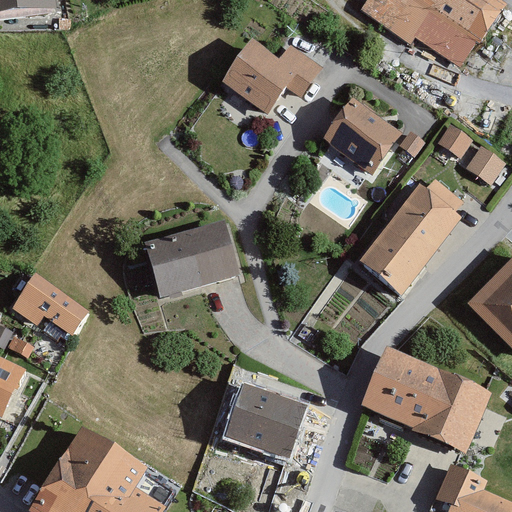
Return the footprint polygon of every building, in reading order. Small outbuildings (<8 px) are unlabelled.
[(0,0),(0,20),(58,13),(56,0),(0,0)] [(461,74),(506,8),(493,0),(370,0),(364,9),(461,74)] [(321,71),(287,48),(275,66),(245,45),(217,86),(261,116),(280,89),(299,102),(321,71)] [(400,141),(347,107),(321,146),(373,181),(400,141)] [(469,145),(449,128),(435,146),(455,162),(469,145)] [(502,166),(480,151),(466,173),(488,187),(502,166)] [(459,219),(415,188),(356,270),(400,301),(459,219)] [(234,279),(220,227),(138,250),(152,302),(234,279)] [(511,266),(465,309),(511,360),(511,266)] [(41,325),(45,318),(77,337),(94,309),(36,273),(14,309),(41,325)] [(464,461),(490,401),(380,354),(355,414),(464,461)] [(29,375),(0,359),(0,426),(2,428),(29,375)] [(306,407),(237,383),(218,438),(287,463),(306,407)] [(142,475),(75,432),(22,511),(150,511),(128,497),(142,475)] [(487,485),(446,470),(433,505),(448,511),(447,511),(511,511),(511,504),(483,494),(487,485)]
